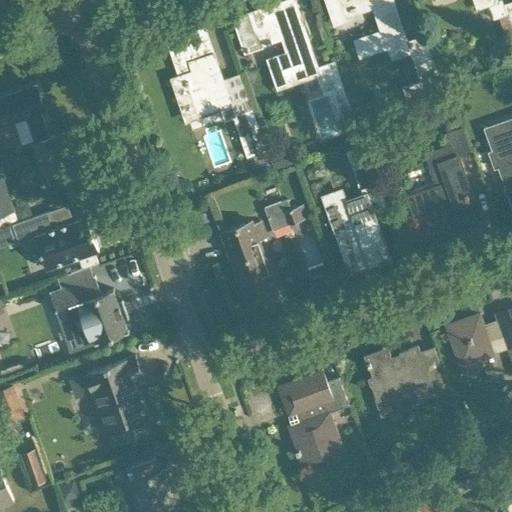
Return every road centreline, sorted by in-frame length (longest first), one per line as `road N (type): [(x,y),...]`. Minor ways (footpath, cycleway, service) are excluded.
road 1 (residential): [(203,367),(79,13)]
road 2 (residential): [(511,257),(203,367)]
road 3 (residential): [(253,511),(203,367)]
